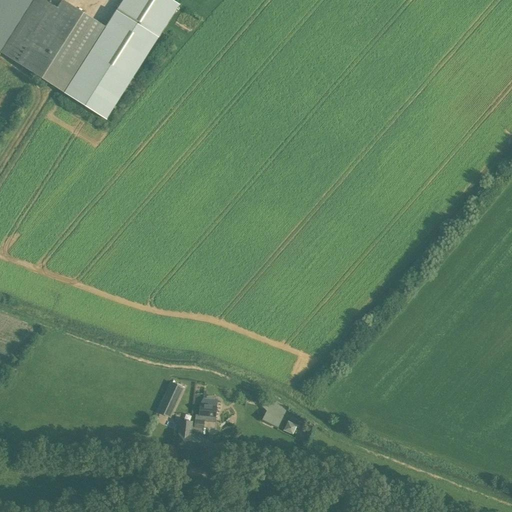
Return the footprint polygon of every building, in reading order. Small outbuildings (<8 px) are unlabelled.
[(0,0),(0,53),(1,53),(34,0),(0,0)] [(43,0),(34,0),(1,53),(107,120),(179,6),(170,0),(124,0),(106,28),(63,0),(57,9),(43,0)] [(171,382),(157,412),(170,418),(184,388),(171,382)] [(267,397),(261,410),(266,413),(262,421),(278,428),(288,407),(267,397)] [(200,405),(199,416),(216,418),(217,407),(200,405)] [(178,449),(189,450),(191,433),(188,433),(189,420),(181,419),(180,432),(179,432),(178,449)] [(284,420),(280,429),(289,433),(294,424),(284,420)] [(194,434),(191,433),(189,450),(201,451),(203,435),(202,435),(203,421),(195,421),(194,434)]
